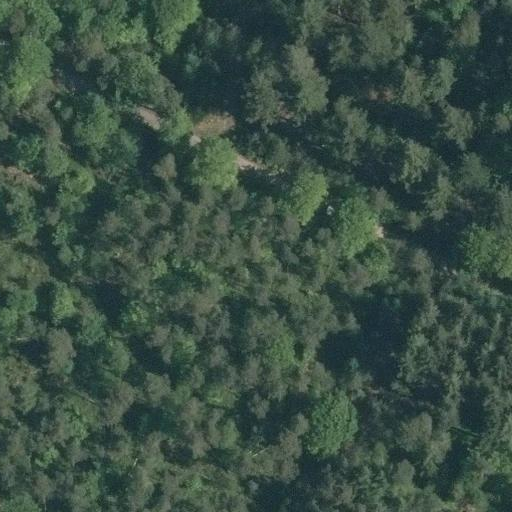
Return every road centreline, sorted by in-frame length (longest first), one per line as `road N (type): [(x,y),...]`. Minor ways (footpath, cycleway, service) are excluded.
road 1 (track): [(511,291),(0,43)]
road 2 (track): [(296,511),(455,265)]
road 3 (track): [(213,150),(262,0)]
